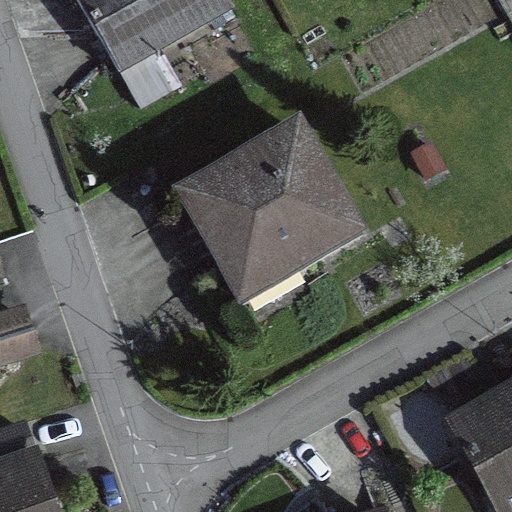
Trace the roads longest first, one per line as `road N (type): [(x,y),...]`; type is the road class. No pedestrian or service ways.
road 1 (residential): [(0,42),(148,491)]
road 2 (residential): [(148,491),(511,287)]
